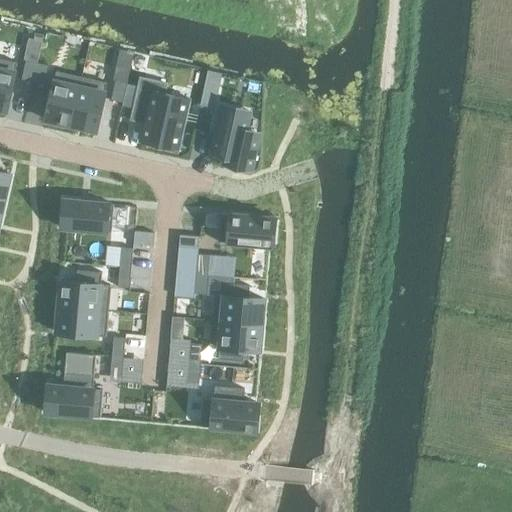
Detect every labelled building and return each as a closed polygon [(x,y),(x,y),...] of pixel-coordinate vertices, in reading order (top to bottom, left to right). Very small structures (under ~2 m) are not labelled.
[(31,39),(26,60),(38,63),(44,35),(36,34),(35,40),(31,39)] [(120,49),(113,80),(116,81),(127,83),(134,53),(120,49)] [(0,58),(0,109),(7,111),(18,62),(0,58)] [(26,60),(22,80),(33,83),(38,63),(26,60)] [(38,63),(33,83),(45,85),(49,66),(38,63)] [(208,71),(201,105),(215,108),(222,74),(208,70),(208,71)] [(56,71),(46,120),(71,126),(82,77),(56,71)] [(82,77),(71,126),(97,132),(107,83),(82,77)] [(140,77),(131,120),(145,123),(141,141),(178,150),(189,99),(165,94),(167,83),(140,77)] [(116,81),(111,100),(123,103),(127,83),(116,81)] [(221,109),(211,153),(225,156),(223,164),(252,170),(260,135),(246,132),(249,116),(221,109)] [(0,198),(5,200),(10,174),(0,171),(0,198)] [(64,200),(62,228),(111,233),(112,230),(126,232),(128,208),(114,207),(114,204),(64,200)] [(220,214),(218,242),(273,247),(275,219),(220,214)] [(135,231),(134,244),(154,246),(155,233),(135,231)] [(180,235),(179,247),(199,249),(200,237),(180,235)] [(122,247),(120,267),(132,268),(134,248),(122,247)] [(197,274),(209,275),(210,255),(198,254),(197,274)] [(210,255),(209,275),(235,277),(236,267),(237,258),(210,255)] [(120,267),(118,287),(130,288),(132,268),(120,267)] [(61,281),(59,307),(109,311),(111,285),(101,284),(102,272),(77,270),(76,282),(61,281)] [(197,274),(195,294),(207,295),(209,275),(197,274)] [(209,275),(207,295),(214,295),(214,294),(224,295),(225,283),(234,284),(235,277),(209,275)] [(214,295),(212,320),(262,325),(264,299),(249,297),(250,285),(234,284),(225,283),(224,295),(214,294),(214,295)] [(59,307),(56,333),(106,337),(109,311),(59,307)] [(173,317),(171,339),(182,340),(184,318),(173,317)] [(212,320),(210,346),(219,347),(218,359),(243,361),(244,349),(259,351),(262,325),(212,320)] [(114,337),(112,357),(124,358),(126,338),(114,337)] [(189,363),(189,364),(201,365),(201,364),(203,345),(191,344),(189,363)] [(48,385),(46,413),(100,418),(103,390),(93,389),(96,355),(67,353),(64,386),(48,385)] [(112,357),(110,377),(122,378),(124,358),(112,357)] [(189,364),(187,383),(199,384),(201,365),(189,364)] [(204,399),(202,427),(256,432),(259,404),(244,402),(245,389),(215,386),(214,400),(204,399)]
